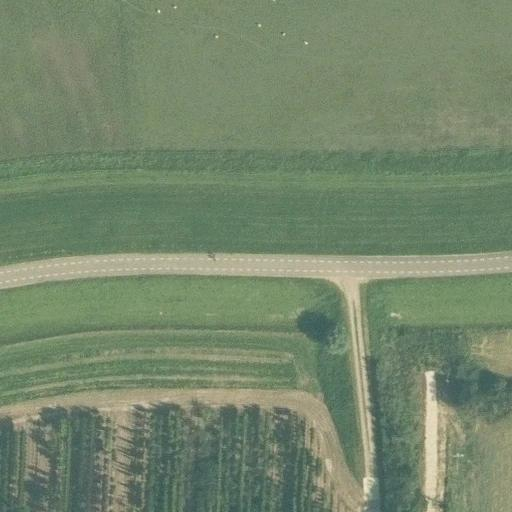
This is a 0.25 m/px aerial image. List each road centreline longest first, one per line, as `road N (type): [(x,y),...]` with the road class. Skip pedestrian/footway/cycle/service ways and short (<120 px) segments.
road 1 (tertiary): [(0,277),(131,263),(511,261)]
road 2 (track): [(350,267),(370,511)]
